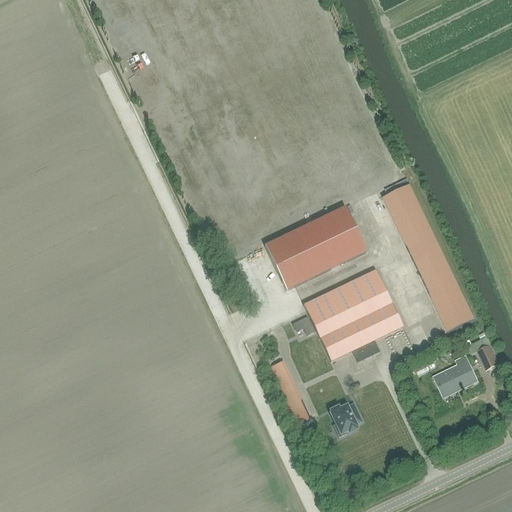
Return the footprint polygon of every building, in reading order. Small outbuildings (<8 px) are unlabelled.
[(411,187),(383,200),(447,335),(475,322),(411,187)] [(345,208),(264,247),(286,292),(367,253),(345,208)] [(376,272),(303,307),(330,363),(352,353),(357,364),(380,353),(374,342),(403,328),(376,272)] [(396,280),(406,304),(411,302),(400,278),(396,280)] [(486,372),(499,366),(485,339),(467,348),(471,356),(477,353),(486,372)] [(444,398),(475,382),(465,360),(458,363),(460,368),(435,380),(444,398)] [(331,414),(330,415),(336,427),(333,429),(337,438),(345,435),(344,433),(354,428),(354,426),(360,423),(351,405),(338,411),(337,409),(330,412),(331,414)]
